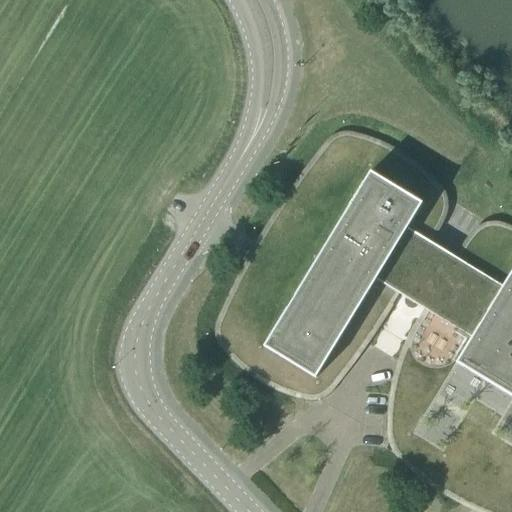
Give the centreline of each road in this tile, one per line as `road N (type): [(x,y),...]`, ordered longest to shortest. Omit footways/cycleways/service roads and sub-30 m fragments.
road 1 (unclassified): [(248,511),(148,406),(134,364),(143,328),(203,227)]
road 2 (unclassified): [(203,227),(279,108),(289,51),(276,0)]
road 3 (unclassified): [(236,0),(254,54),(253,102),(203,227)]
